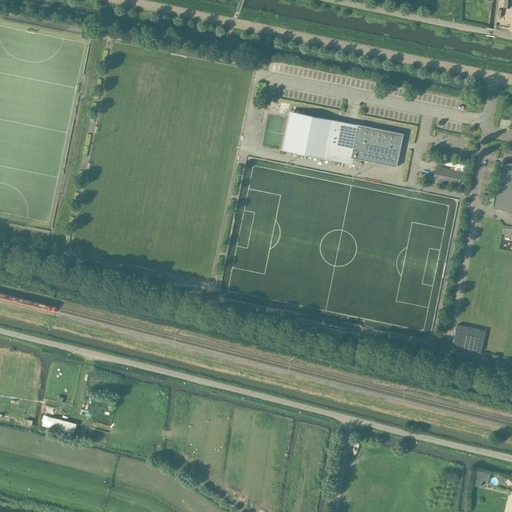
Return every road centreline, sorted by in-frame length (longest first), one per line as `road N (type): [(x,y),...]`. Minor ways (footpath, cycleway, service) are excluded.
road 1 (unclassified): [(511,459),(0,330)]
road 2 (unclassified): [(511,79),(124,0)]
road 3 (track): [(0,465),(158,511)]
